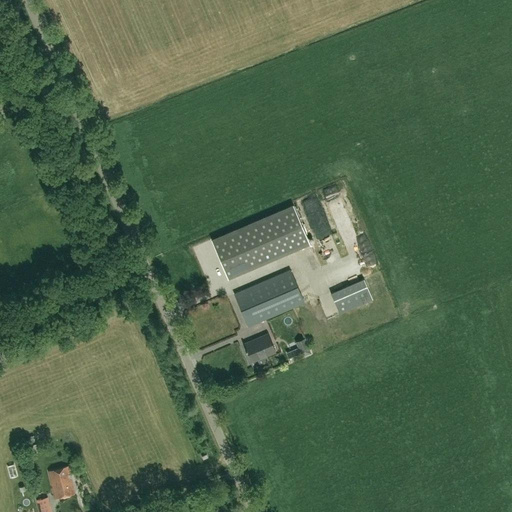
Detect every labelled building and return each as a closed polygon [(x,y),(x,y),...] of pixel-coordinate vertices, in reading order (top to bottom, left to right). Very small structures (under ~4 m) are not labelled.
[(301,205),(307,215),(316,210),(311,200),(301,205)] [(309,245),(292,205),(211,240),(228,280),(309,245)] [(330,210),(335,223),(341,221),(343,227),(346,226),(338,207),(330,210)] [(305,217),(322,258),(335,253),(318,211),(305,217)] [(349,229),(337,233),(343,247),(355,242),(349,229)] [(192,251),(196,261),(201,259),(197,249),(192,251)] [(363,259),(349,263),(352,276),(367,272),(363,259)] [(234,294),(248,326),(304,302),(290,270),(234,294)] [(339,313),(372,298),(363,278),(331,293),(339,313)] [(267,334),(244,344),(251,362),(275,352),(267,334)] [(297,356),(308,351),(304,342),(293,348),(297,356)] [(24,450),(27,459),(31,457),(31,454),(34,454),(36,452),(34,445),(28,447),(29,449),(24,450)] [(48,471),(55,499),(74,494),(68,467),(48,471)]
